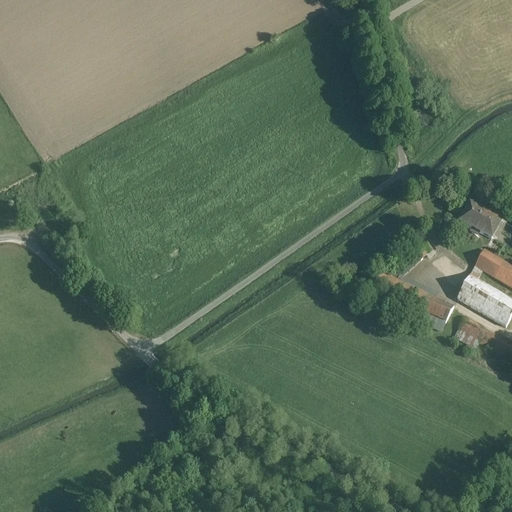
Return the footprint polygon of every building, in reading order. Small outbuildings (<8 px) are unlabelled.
[(501,221),(470,205),(460,223),(492,239),(501,221)] [(423,241),(412,251),(421,261),(432,250),(423,241)] [(412,251),(384,276),(398,282),(421,261),(412,251)] [(511,266),(484,251),(457,300),(506,327),(511,316),(511,301),(477,282),(483,271),(511,288),(511,266)] [(398,282),(384,276),(370,288),(408,305),(410,306),(446,322),(453,308),(398,282)] [(511,299),(511,291),(505,287),(501,293),(511,299)] [(446,322),(410,306),(405,316),(441,332),(446,322)] [(511,356),(511,345),(465,318),(459,329),(510,359),(511,356)]
